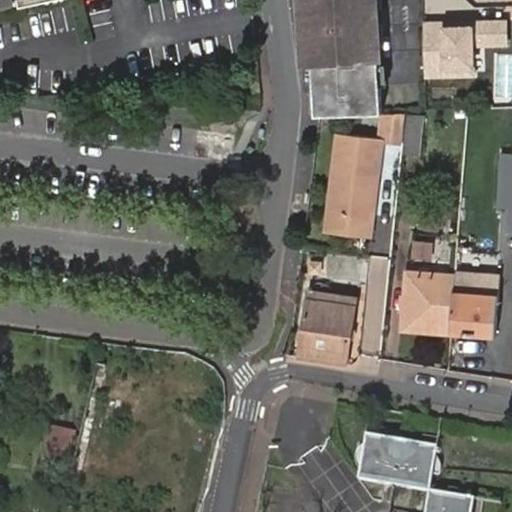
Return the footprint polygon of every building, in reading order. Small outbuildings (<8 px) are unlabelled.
[(0,0),(0,2),(11,0),(20,0),(24,10),(32,8),(67,0),(0,0)] [(308,0),(301,0),(308,87),(315,87),(308,0)] [(308,0),(315,87),(317,114),(381,113),(384,113),(375,0),(308,0)] [(475,26),(424,27),(425,79),(476,78),(476,49),(509,48),(509,19),(477,19),(475,26)] [(406,114),(407,112),(384,113),(381,113),(379,141),(403,143),(406,114)] [(423,116),(406,114),(403,143),(402,155),(418,158),(423,116)] [(376,177),(379,141),(336,138),(326,231),(359,234),(366,175),(376,177)] [(508,231),(511,231),(511,152),(500,152),(498,207),(509,207),(508,231)] [(371,235),(376,177),(366,175),(359,234),(371,235)] [(430,259),(431,241),(410,240),(408,257),(430,259)] [(451,329),(455,274),(409,270),(405,327),(451,331),(451,329)] [(501,277),(455,274),(451,329),(464,330),(464,333),(476,334),(477,331),(497,333),(501,277)] [(300,299),(343,306),(344,298),(301,292),(300,299)] [(290,355),(334,362),(343,306),(300,299),(290,355)] [(38,455),(66,462),(74,431),(46,424),(38,455)] [(358,482),(429,493),(437,448),(367,436),(358,482)] [(472,511),(475,500),(429,493),(425,511),(472,511)]
